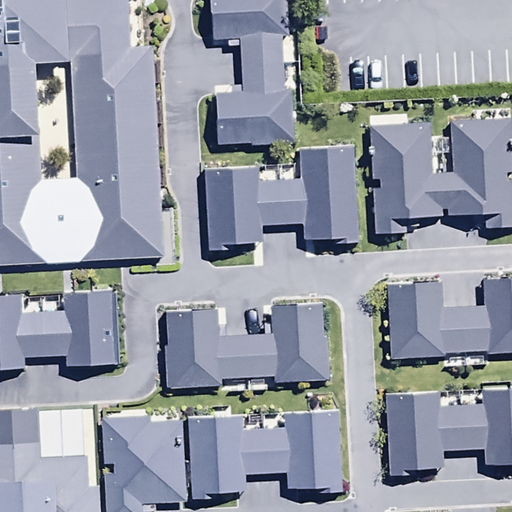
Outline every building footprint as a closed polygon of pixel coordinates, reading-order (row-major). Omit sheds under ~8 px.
[(0,0),(0,264),(163,256),(152,47),(130,48),(127,0),(0,0)] [(287,0),(205,0),(209,46),(234,45),(237,97),(207,99),(211,154),(292,149),(288,97),(282,97),(278,42),(290,42),(287,0)] [(427,128),(370,130),(374,240),(408,239),(408,227),(480,225),(480,235),(511,234),(511,177),(510,127),(447,129),(448,176),(429,177),(427,128)] [(257,172),(199,174),(202,252),(258,251),(257,233),(300,232),(300,248),(354,246),(351,152),(296,153),(297,186),(258,187),(257,172)] [(438,286),(379,287),(380,360),(511,357),(511,283),(478,284),(478,315),(438,316),(438,286)] [(20,301),(0,301),(0,375),(22,375),(22,365),(63,364),(63,372),(115,371),(113,297),(64,299),(65,315),(20,316),(20,301)] [(217,312),(163,314),(165,394),(217,393),(217,385),(274,383),(274,391),(321,390),(319,309),(262,310),(263,343),(225,344),(225,333),(218,333),(217,312)] [(437,395),(378,398),(380,476),(439,474),(439,456),(482,455),(483,474),(511,473),(511,394),(474,396),(474,406),(437,407),(437,395)] [(306,494),(344,492),(340,411),(284,414),(285,428),(244,430),(244,416),(189,419),(193,500),(219,499),(219,493),(248,492),(247,474),(290,472),(291,489),(306,489),(306,494)] [(143,425),(99,428),(102,510),(146,509),(143,425)] [(38,447),(0,449),(0,511),(98,511),(98,489),(85,490),(84,463),(39,465),(38,447)]
